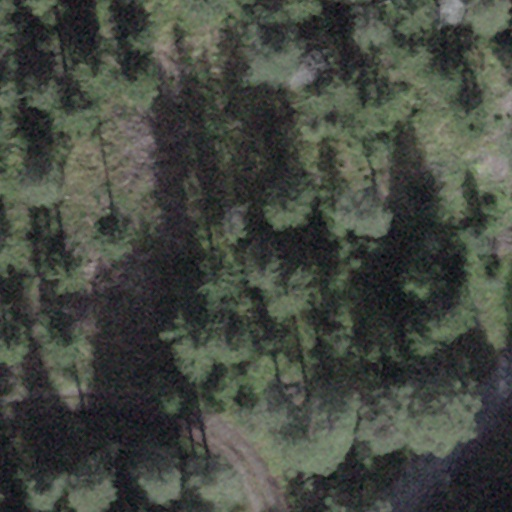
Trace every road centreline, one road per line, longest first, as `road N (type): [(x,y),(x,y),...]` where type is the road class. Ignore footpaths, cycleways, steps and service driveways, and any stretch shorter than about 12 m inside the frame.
road 1 (track): [(0,407),(86,398),(160,402),(201,417),(232,442),(262,511)]
road 2 (track): [(396,511),(511,375)]
